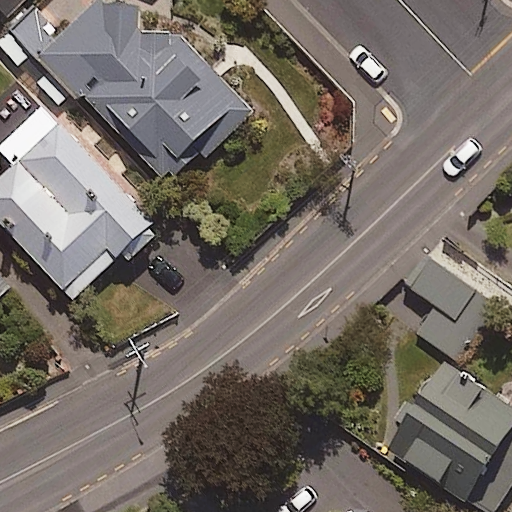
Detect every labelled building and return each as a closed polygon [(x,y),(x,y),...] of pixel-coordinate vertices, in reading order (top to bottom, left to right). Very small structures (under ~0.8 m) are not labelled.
[(0,0),(0,2),(11,15),(27,0),(0,0)] [(34,9),(3,38),(54,90),(69,75),(179,186),(253,112),(161,19),(148,32),(116,0),(99,0),(62,37),(34,9)] [(156,220),(38,97),(0,133),(0,146),(17,164),(0,180),(0,217),(76,297),(156,220)] [(425,252),(385,315),(465,365),(504,303),(425,252)] [(0,297),(13,285),(0,271),(0,297)] [(489,511),(500,511),(511,493),(511,399),(447,359),(390,451),(489,511)]
